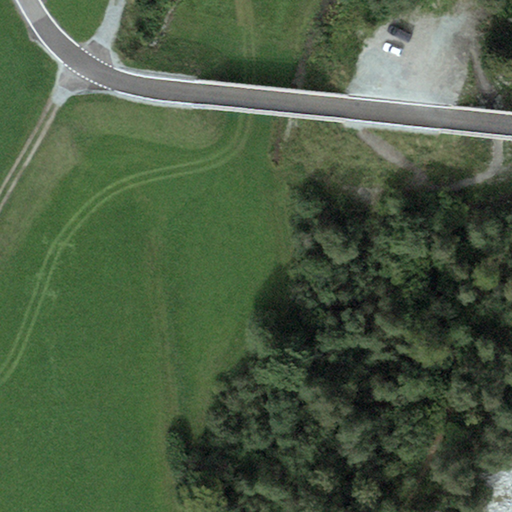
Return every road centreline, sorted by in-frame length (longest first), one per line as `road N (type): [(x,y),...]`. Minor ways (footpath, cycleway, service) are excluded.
road 1 (tertiary): [(511,121),(182,90),(82,61),(47,30),(30,0)]
road 2 (track): [(0,197),(106,26),(111,0)]
